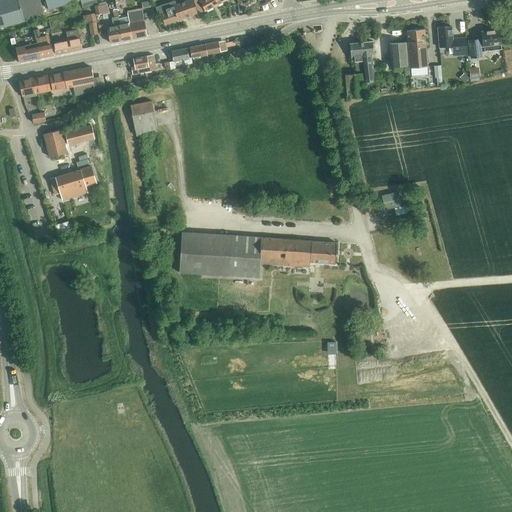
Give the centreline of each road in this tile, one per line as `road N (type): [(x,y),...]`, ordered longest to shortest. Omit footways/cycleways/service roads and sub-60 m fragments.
road 1 (secondary): [(0,74),(296,15)]
road 2 (track): [(511,279),(396,289),(375,276),(361,234)]
road 3 (track): [(511,440),(417,286)]
